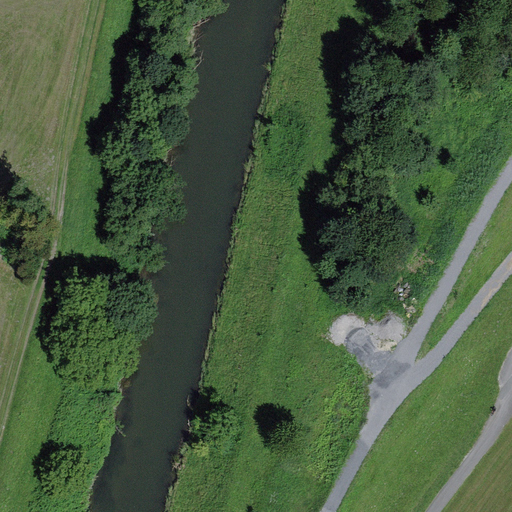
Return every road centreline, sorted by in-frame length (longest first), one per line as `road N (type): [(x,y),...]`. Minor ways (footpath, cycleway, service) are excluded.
road 1 (track): [(103,0),(56,236),(0,437)]
road 2 (track): [(511,265),(380,408),(328,511)]
road 3 (track): [(380,408),(511,171)]
road 4 (track): [(511,373),(504,414),(436,511)]
